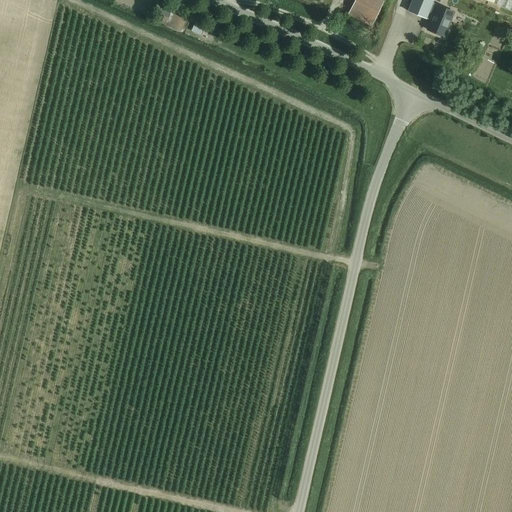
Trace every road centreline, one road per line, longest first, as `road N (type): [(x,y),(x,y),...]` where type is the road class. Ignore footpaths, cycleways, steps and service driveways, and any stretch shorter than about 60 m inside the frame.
road 1 (unclassified): [(298,511),(369,204),(416,93)]
road 2 (track): [(10,186),(387,271)]
road 3 (track): [(0,458),(229,511)]
road 4 (unclassified): [(416,93),(211,0)]
